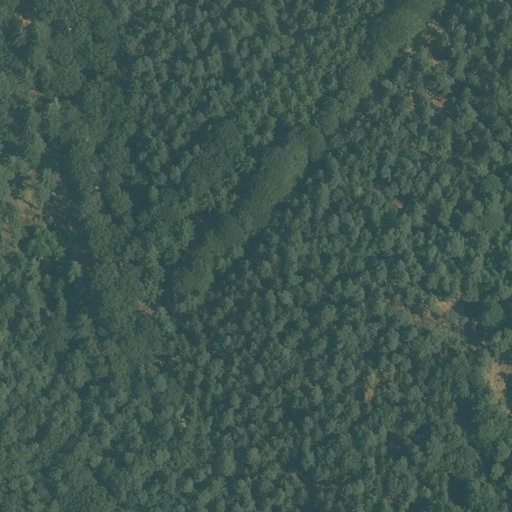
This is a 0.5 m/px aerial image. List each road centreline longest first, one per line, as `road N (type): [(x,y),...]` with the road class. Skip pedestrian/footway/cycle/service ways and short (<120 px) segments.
road 1 (track): [(129,327),(60,0)]
road 2 (track): [(240,511),(511,333)]
road 3 (track): [(129,327),(178,415),(211,511)]
road 4 (track): [(0,463),(93,345),(129,327)]
